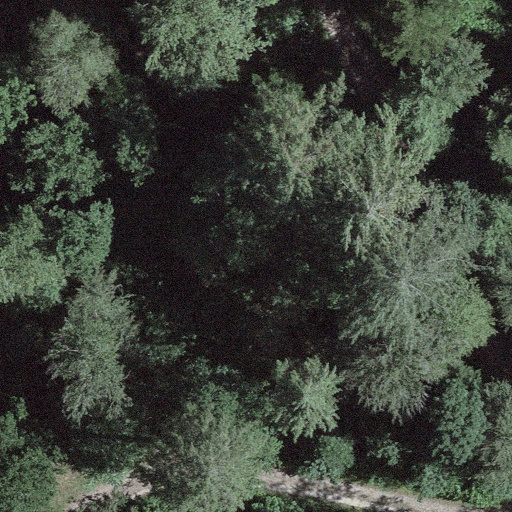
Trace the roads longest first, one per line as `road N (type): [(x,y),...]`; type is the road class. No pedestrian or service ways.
road 1 (track): [(511,393),(336,0)]
road 2 (track): [(436,511),(164,471),(103,494),(90,511)]
